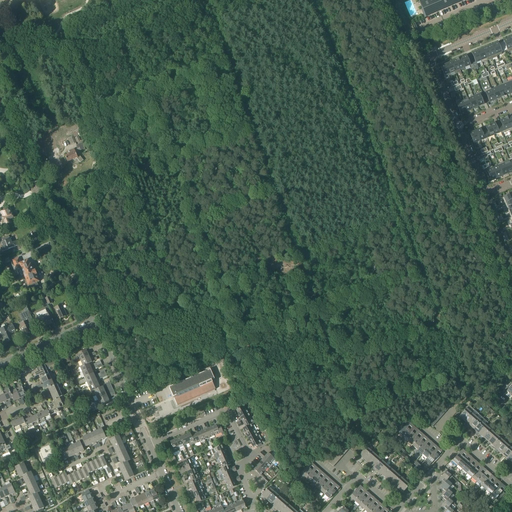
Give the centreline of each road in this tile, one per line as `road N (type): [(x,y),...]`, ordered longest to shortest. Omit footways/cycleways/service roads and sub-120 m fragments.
road 1 (residential): [(95,320),(0,99)]
road 2 (residential): [(253,511),(238,466),(248,454),(225,411),(148,442)]
road 3 (residential): [(148,442),(95,320)]
road 4 (residential): [(17,442),(3,414),(37,404),(16,356)]
